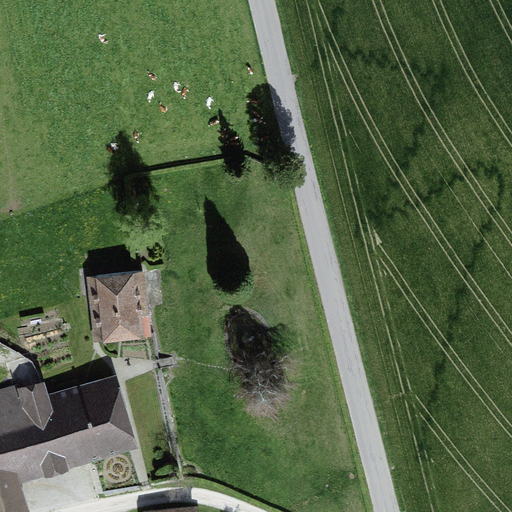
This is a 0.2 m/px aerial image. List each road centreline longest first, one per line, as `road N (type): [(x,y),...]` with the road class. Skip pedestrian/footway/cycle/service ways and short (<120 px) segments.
road 1 (tertiary): [(262,0),(388,511)]
road 2 (residential): [(82,511),(165,494),(250,511)]
